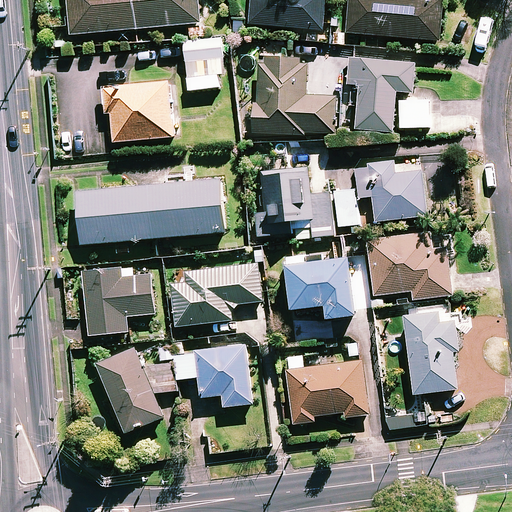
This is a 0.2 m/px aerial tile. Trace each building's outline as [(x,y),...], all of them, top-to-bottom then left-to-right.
[(203,23),(201,0),(69,0),(73,34),(203,23)] [(253,0),(252,23),(325,30),(327,0),(253,0)] [(444,0),(352,0),(350,32),(441,40),(444,0)] [(191,26),(192,40),(186,41),(190,77),(226,73),(223,38),(208,39),(207,25),(191,26)] [(310,60),(268,56),(267,64),(262,64),(256,131),(307,135),(307,131),(337,133),(340,97),(307,94),(310,60)] [(418,62),(353,58),(351,84),(362,85),(359,128),(396,131),(399,91),(416,92),(418,62)] [(177,136),(172,81),(106,87),(108,112),(113,112),(116,141),(177,136)] [(398,171),(397,160),(370,163),(370,166),(358,167),(361,197),(375,195),(378,220),(430,215),(425,168),(398,171)] [(314,193),(312,168),(263,173),(267,210),(258,210),(261,236),(313,231),(314,237),(336,235),(331,191),(314,193)] [(228,231),(224,178),(79,191),(84,244),(228,231)] [(360,224),(357,190),(338,191),(341,226),(360,224)] [(435,248),(433,232),(371,239),(377,295),(415,290),(416,298),(454,294),(449,247),(435,248)] [(360,313),(354,256),(328,259),(327,251),(290,255),(296,308),(325,304),(326,317),(360,313)] [(265,300),(261,264),(187,272),(188,283),(173,284),(177,326),(236,320),(234,304),(265,300)] [(154,274),(136,275),(135,267),(87,270),(92,334),(130,331),(129,315),(157,313),(154,274)] [(442,321),(441,310),(407,314),(416,393),(460,388),(456,349),(461,349),(458,319),(442,321)] [(250,344),(197,349),(198,353),(184,354),(183,341),(162,343),(164,358),(177,357),(179,378),(201,376),(203,395),(224,393),(225,406),(255,403),(250,344)] [(139,345),(99,361),(128,433),(167,417),(157,392),(180,391),(175,361),(145,363),(139,345)] [(305,354),(288,356),(296,423),(318,421),(317,415),(342,412),(343,417),(371,414),(365,360),(307,367),(305,354)]
